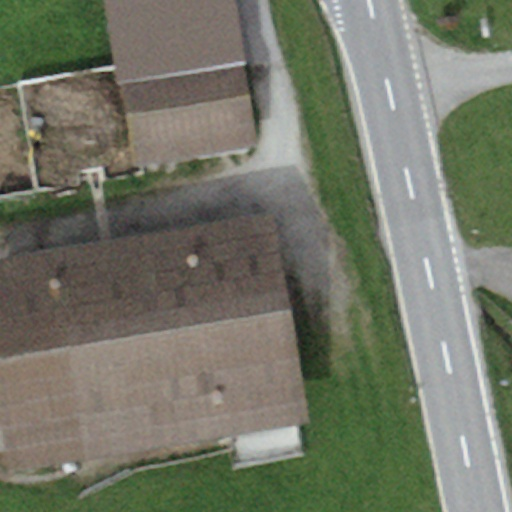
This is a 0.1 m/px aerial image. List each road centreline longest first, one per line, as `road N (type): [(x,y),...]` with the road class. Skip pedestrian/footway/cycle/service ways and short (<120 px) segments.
road 1 (primary): [(368,0),(477,511)]
road 2 (track): [(389,88),(511,64)]
